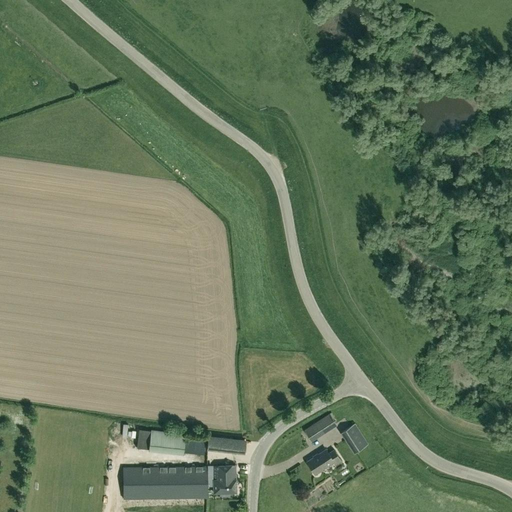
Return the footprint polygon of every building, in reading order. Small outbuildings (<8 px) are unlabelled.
[(311,441),(327,431),(337,425),(329,413),(320,420),(304,430),(311,441)] [(341,432),(354,453),(368,443),(355,423),(341,432)] [(151,430),(151,431),(139,429),(137,448),(149,449),(149,451),(184,456),(185,453),(204,455),(205,440),(186,439),(186,434),(151,430)] [(284,449),(300,442),(295,433),(280,441),(284,449)] [(206,450),(245,454),(246,439),(208,435),(206,450)] [(336,466),(342,462),(334,449),(328,453),(326,449),(307,462),(315,475),(333,463),(336,466)] [(213,466),(214,493),(236,492),(235,465),(213,466)] [(123,467),(124,499),(208,498),(208,466),(123,467)] [(366,476),(371,485),(381,480),(377,471),(366,476)]
